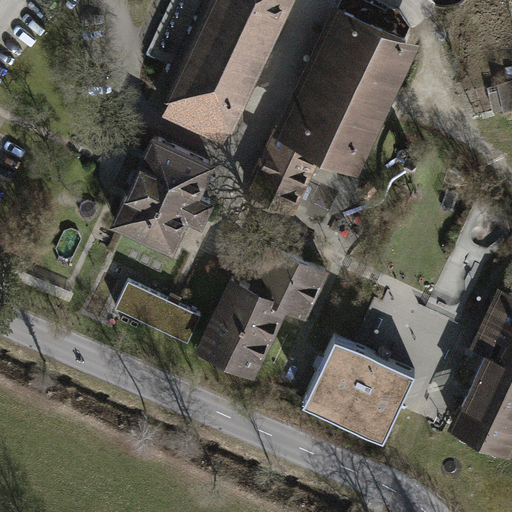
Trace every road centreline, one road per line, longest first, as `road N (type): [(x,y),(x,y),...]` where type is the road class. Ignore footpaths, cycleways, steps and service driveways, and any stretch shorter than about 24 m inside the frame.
road 1 (tertiary): [(0,317),(383,485),(425,511)]
road 2 (unknown): [(124,18),(154,114),(172,132),(231,159),(244,155),(312,0)]
road 3 (track): [(399,0),(511,180)]
